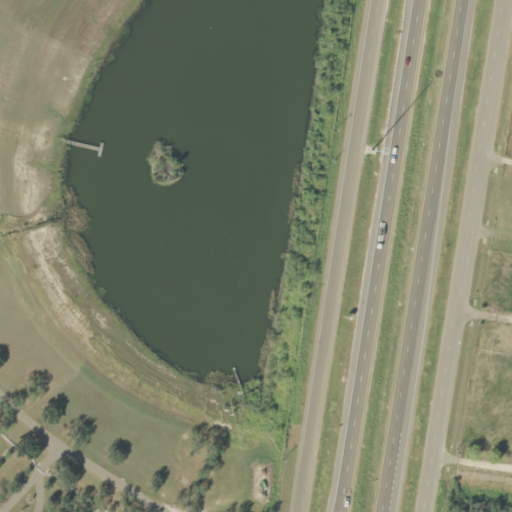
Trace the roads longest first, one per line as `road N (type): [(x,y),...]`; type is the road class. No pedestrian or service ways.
road 1 (secondary): [(418,511),(497,0)]
road 2 (secondary): [(373,0),(297,511)]
road 3 (motorway): [(419,289),(459,0)]
road 4 (motorway): [(419,0),(380,284)]
road 5 (motorway): [(380,284),(341,511)]
road 6 (motorway): [(384,511),(419,289)]
road 7 (residential): [(0,395),(160,511)]
